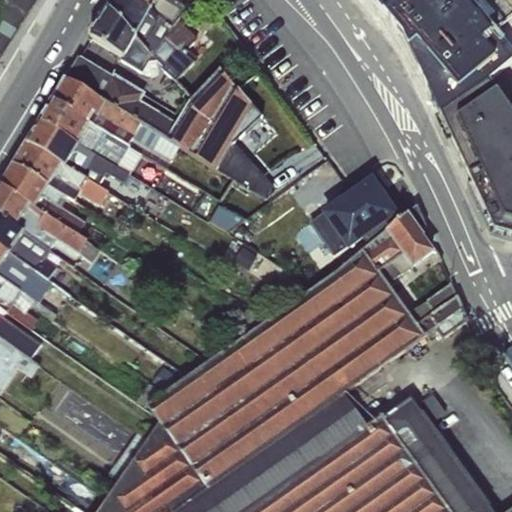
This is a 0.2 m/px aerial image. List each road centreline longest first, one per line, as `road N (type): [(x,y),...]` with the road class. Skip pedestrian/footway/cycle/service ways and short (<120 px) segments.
road 1 (tertiary): [(325,0),(382,85),(477,289)]
road 2 (secondary): [(0,134),(76,0)]
